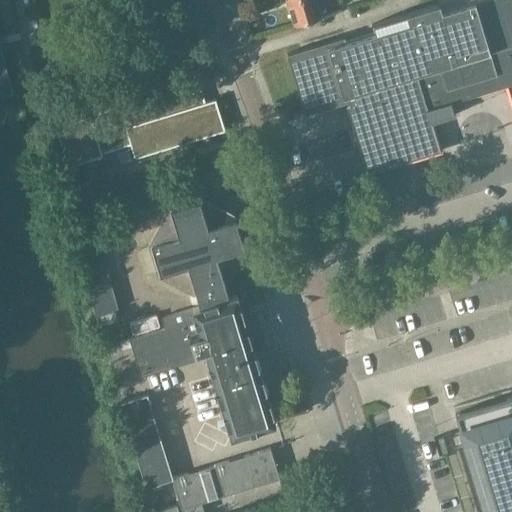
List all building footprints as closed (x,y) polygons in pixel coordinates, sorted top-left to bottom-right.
[(439,150),(430,121),(442,117),(453,114),(450,103),(511,83),(511,0),(478,0),(441,12),(438,4),(370,24),(373,32),(344,41),(343,36),(286,54),(304,113),(348,100),(349,104),(345,105),(366,172),(389,165),(405,160),(439,150)] [(330,5),(328,0),(290,0),(286,1),(293,24),(320,16),(318,8),(330,5)] [(0,43),(0,86),(11,83),(0,43)] [(42,48),(28,52),(36,79),(50,75),(42,48)] [(201,93),(198,84),(197,81),(54,123),(66,164),(101,154),(100,149),(128,140),(133,156),(224,129),(214,98),(199,103),(197,94),(201,93)] [(164,325),(128,336),(140,374),(193,358),(206,355),(230,435),(275,422),(252,349),(260,347),(256,333),(251,316),(243,319),(235,294),(228,296),(224,283),(242,248),(234,220),(198,200),(170,209),(151,245),(160,273),(195,291),(199,304),(161,316),(164,325)] [(79,252),(86,278),(96,314),(117,308),(100,246),(79,252)] [(173,474),(147,390),(118,399),(144,483),(173,474)] [(511,511),(511,400),(511,396),(454,413),(484,511),(511,511)] [(269,447),(171,476),(182,511),(201,511),(203,511),(199,501),(223,494),(278,477),(269,447)] [(180,511),(178,503),(153,510),(153,511),(180,511)]
